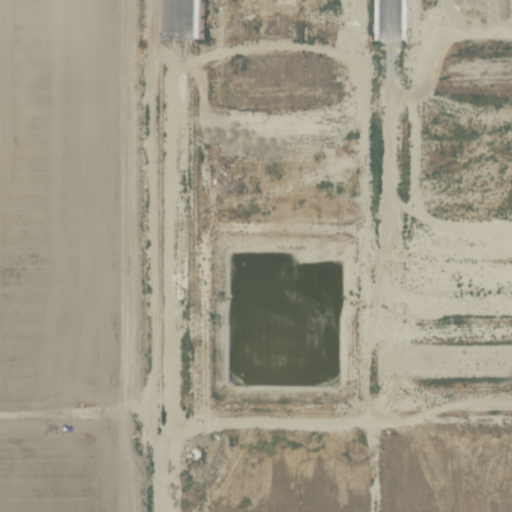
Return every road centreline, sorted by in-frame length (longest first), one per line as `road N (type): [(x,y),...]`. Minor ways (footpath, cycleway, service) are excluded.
road 1 (secondary): [(163,511),(165,0)]
road 2 (residential): [(388,0),(397,299)]
